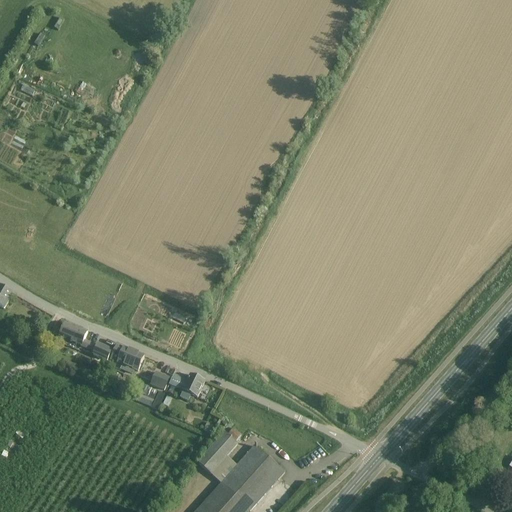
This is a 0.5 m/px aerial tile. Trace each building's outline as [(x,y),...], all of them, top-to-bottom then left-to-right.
[(0,307),(4,310),(13,295),(0,287),(0,307)] [(90,354),(92,350),(94,345),(84,341),(87,334),(66,324),(60,337),(81,346),(80,349),(90,354)] [(106,362),(107,362),(111,351),(99,346),(97,345),(93,356),(106,362)] [(117,364),(122,366),(120,371),(133,376),(135,371),(138,372),(144,357),(123,349),(117,347),(112,360),(117,363),(117,364)] [(169,379),(156,374),(152,384),(165,390),(169,379)] [(169,385),(183,392),(180,399),(188,403),(191,396),(197,399),(205,383),(190,376),(187,382),(173,376),(169,385)] [(115,393),(123,396),(125,390),(117,386),(115,393)] [(161,389),(152,408),(158,411),(167,391),(161,389)] [(147,406),(150,399),(136,393),(133,401),(147,406)] [(207,424),(204,432),(210,435),(214,427),(207,424)] [(227,436),(235,443),(242,436),(234,429),(227,436)] [(235,443),(227,436),(225,434),(197,465),(221,485),(197,511),(250,511),(285,474),(255,447),(237,467),(228,458),(238,446),(235,443)]
